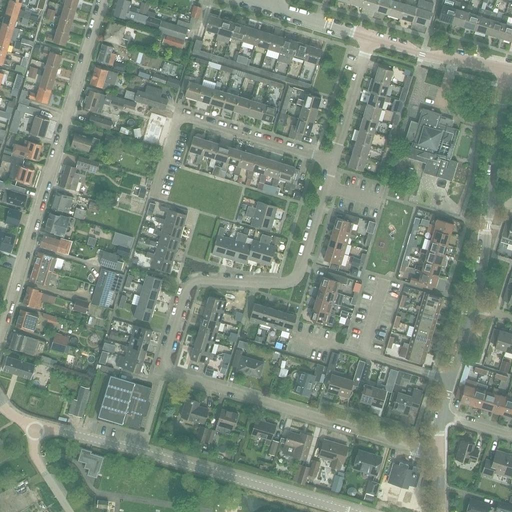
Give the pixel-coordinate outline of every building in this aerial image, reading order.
[(10,0),(6,12),(18,16),(23,17),(29,19),(31,12),(25,10),(25,11),(20,9),(22,4),(10,0)] [(65,0),(64,6),(76,10),(78,0),(65,0)] [(127,0),(116,0),(115,5),(154,17),(155,13),(148,11),(150,4),(142,2),(140,9),(137,8),(131,6),(132,2),(127,0)] [(364,0),(363,7),(375,11),(378,0),(364,0)] [(378,0),(375,11),(388,14),(392,0),(378,0)] [(394,0),(392,0),(388,14),(400,18),(405,3),(394,0)] [(419,0),(417,7),(413,22),(427,26),(434,3),(424,0),(419,0)] [(439,19),(451,23),(455,8),(454,8),(456,1),(457,1),(458,1),(454,0),(443,0),(442,5),(444,5),(439,19)] [(455,8),(451,23),(463,26),(467,12),(466,12),(468,4),(470,5),(470,4),(458,1),(457,1),(456,1),(454,8),(455,8)] [(405,3),(400,18),(413,22),(417,7),(412,5),(405,3)] [(467,12),(463,26),(475,30),(479,16),(477,15),(478,14),(471,13),(473,6),(470,4),(470,5),(468,4),(466,12),(467,12)] [(158,30),(158,32),(165,34),(185,40),(188,29),(177,25),(162,20),(154,17),(115,5),(112,14),(145,25),(145,26),(158,30)] [(191,16),(195,17),(198,18),(202,7),(194,5),(191,16)] [(64,6),(60,18),(72,21),(76,10),(64,6)] [(56,11),(49,8),(45,18),(53,21),(56,11)] [(479,16),(475,30),(487,34),(491,19),(489,19),(492,11),(493,12),(480,8),(478,15),(478,14),(477,15),(479,16)] [(491,19),(487,34),(499,37),(503,23),(501,22),(495,20),(497,13),(493,12),(492,11),(489,19),(491,19)] [(6,12),(3,24),(15,27),(18,16),(6,12)] [(210,15),(205,30),(218,34),(216,39),(223,19),(210,15)] [(503,23),(499,37),(510,41),(511,35),(511,17),(504,15),(502,22),(501,22),(503,23)] [(27,26),(29,19),(23,17),(21,24),(27,26)] [(60,18),(57,27),(69,31),(72,21),(60,18)] [(178,19),(177,25),(188,29),(190,24),(190,23),(178,19)] [(223,19),(216,39),(229,43),(235,23),(223,19)] [(104,40),(121,45),(127,47),(129,41),(122,39),(127,24),(118,22),(117,23),(109,21),(108,26),(106,27),(105,30),(106,32),(104,40)] [(235,23),(229,43),(231,38),(243,41),(247,26),(235,23)] [(3,24),(0,32),(0,36),(11,40),(15,27),(3,24)] [(247,26),(243,41),(256,45),(260,30),(247,26)] [(65,45),(69,31),(57,27),(55,36),(49,34),(47,40),(65,45)] [(260,30),(256,45),(268,49),(272,34),(260,30)] [(164,39),(163,43),(182,49),(185,40),(165,34),(163,39),(164,39)] [(272,34),(268,49),(280,53),(285,38),(272,34)] [(18,35),(16,41),(26,44),(28,38),(24,37),(24,36),(18,35)] [(0,36),(0,49),(7,52),(11,40),(0,36)] [(285,38),(280,53),(288,55),(286,61),(291,62),(293,56),(297,41),(285,38)] [(193,52),(211,58),(212,54),(200,50),(203,41),(197,39),(193,52)] [(26,44),(16,41),(14,48),(20,50),(22,43),(26,44)] [(297,41),(293,56),(305,60),(310,45),(297,41)] [(103,44),(98,61),(109,64),(113,65),(114,64),(117,54),(112,53),(114,47),(103,44)] [(310,45),(305,60),(318,64),(322,49),(310,45)] [(0,62),(4,64),(9,65),(11,60),(5,58),(7,52),(0,49),(0,62)] [(48,57),(46,64),(58,68),(62,55),(50,51),(49,51),(44,50),(42,55),(48,57)] [(224,57),(223,62),(236,65),(237,61),(228,59),(224,57)] [(196,62),(208,66),(209,61),(197,58),(196,62)] [(209,61),(208,66),(220,69),(222,65),(209,61)] [(237,61),(236,65),(248,69),(250,65),(246,64),(237,61)] [(21,66),(16,64),(14,70),(24,73),(26,67),(21,66)] [(37,74),(43,75),(55,79),(58,68),(46,64),(44,70),(39,69),(31,66),(29,71),(37,74)] [(98,65),(97,67),(96,66),(91,84),(103,88),(105,82),(115,85),(118,73),(101,68),(102,66),(98,65)] [(222,65),(220,69),(233,73),(234,69),(222,65)] [(379,66),(375,79),(390,83),(394,71),(379,66)] [(234,69),(233,73),(245,77),(246,73),(234,69)] [(17,73),(13,88),(19,90),(23,75),(17,73)] [(153,77),(152,79),(165,84),(168,77),(154,73),(153,77)] [(246,73),(245,77),(258,81),(259,76),(246,73)] [(43,75),(39,87),(51,91),(55,79),(43,75)] [(185,75),(181,89),(186,91),(185,96),(198,99),(202,84),(195,82),(196,78),(185,75)] [(407,75),(404,88),(408,89),(412,76),(410,76),(407,75)] [(259,76),(258,81),(270,85),(271,80),(259,76)] [(169,77),(166,85),(178,89),(180,81),(169,77)] [(369,85),(368,90),(371,91),(386,96),(390,83),(375,79),(373,86),(369,85)] [(214,88),(210,103),(222,107),(227,92),(220,90),(222,82),(217,81),(215,88),(214,88)] [(202,84),(198,99),(210,103),(214,88),(202,84)] [(132,91),(129,98),(165,109),(168,99),(161,97),(163,90),(147,85),(145,92),(138,90),(137,93),(132,91)] [(289,86),(286,98),(290,99),(294,88),(289,86)] [(36,99),(36,100),(47,103),(51,91),(39,87),(37,94),(31,92),(29,97),(36,99)] [(404,88),(400,100),(404,101),(408,89),(404,88)] [(28,91),(22,89),(19,102),(29,105),(30,100),(26,98),(28,91)] [(83,100),(82,103),(84,105),(83,107),(96,111),(101,113),(104,103),(109,105),(110,104),(110,102),(112,95),(106,93),(105,95),(102,94),(88,90),(85,99),(83,100)] [(371,91),(367,104),(382,108),(385,101),(389,102),(390,97),(386,96),(371,91)] [(227,92),(222,107),(235,111),(239,96),(227,92)] [(298,99),(297,104),(303,105),(317,110),(321,98),(306,93),(304,101),(298,99)] [(110,102),(110,104),(123,108),(124,108),(124,106),(135,110),(137,103),(126,99),(112,95),(110,102)] [(239,96),(235,111),(247,115),(252,99),(239,96)] [(286,98),(282,111),(285,112),(285,113),(286,113),(290,99),(286,98)] [(252,99),(247,115),(259,118),(264,103),(252,99)] [(400,100),(396,112),(401,114),(404,101),(400,100)] [(30,106),(19,103),(17,110),(14,121),(19,123),(21,117),(24,118),(26,113),(28,114),(30,106)] [(264,103),(259,118),(272,122),(276,107),(264,103)] [(367,104),(364,116),(378,121),(382,108),(367,104)] [(303,105),(299,118),(313,123),(317,110),(303,105)] [(410,121),(405,140),(409,141),(412,142),(408,157),(426,163),(425,167),(424,170),(438,173),(437,176),(448,179),(452,181),(458,162),(450,159),(459,129),(451,127),(453,121),(454,119),(442,115),(442,114),(423,108),(418,123),(415,122),(410,121)] [(278,124),(275,133),(277,134),(281,125),(285,126),(287,120),(289,115),(286,114),(286,113),(285,113),(285,112),(282,111),(278,124)] [(10,119),(11,114),(6,112),(4,117),(3,117),(1,123),(8,125),(10,119)] [(396,112),(392,125),(397,126),(401,114),(396,112)] [(151,113),(142,141),(158,146),(167,117),(151,113)] [(35,115),(30,133),(44,137),(50,119),(35,115)] [(110,129),(113,122),(91,115),(89,123),(110,129)] [(364,116),(360,129),(375,133),(378,121),(364,116)] [(310,135),(313,123),(299,118),(296,126),(292,125),(289,136),(301,140),(303,133),(310,135)] [(392,125),(389,137),(393,139),(397,126),(392,125)] [(121,126),(119,132),(128,135),(129,129),(121,126)] [(140,128),(133,129),(135,137),(141,136),(140,128)] [(360,129),(356,140),(371,145),(375,133),(360,129)] [(97,145),(99,140),(75,133),(71,146),(89,152),(91,143),(97,145)] [(116,146),(119,137),(107,133),(104,142),(116,146)] [(189,151),(199,154),(196,162),(201,164),(204,156),(204,155),(202,155),(207,140),(194,136),(189,151)] [(389,137),(385,150),(389,151),(393,139),(389,137)] [(12,152),(11,156),(23,160),(25,156),(38,160),(42,144),(38,143),(30,141),(25,139),(23,145),(15,142),(13,149),(12,152)] [(204,155),(204,156),(211,158),(209,166),(214,168),(217,159),(215,158),(219,144),(207,140),(202,155),(204,155)] [(356,140),(352,154),(367,158),(371,145),(356,140)] [(224,162),(222,170),(221,170),(219,176),(225,178),(229,163),(227,162),(232,148),(219,144),(215,158),(217,159),(224,162)] [(229,163),(237,165),(234,174),(239,176),(242,167),(240,166),(245,151),(232,148),(227,162),(229,163)] [(385,150),(381,162),(386,164),(389,151),(385,150)] [(242,167),(249,169),(247,178),(252,179),(255,171),(253,170),(257,155),(245,151),(240,166),(242,167)] [(4,154),(2,160),(11,162),(14,163),(9,178),(12,179),(30,184),(35,169),(22,166),(24,160),(23,160),(11,156),(4,154)] [(348,166),(363,171),(367,158),(352,154),(348,166)] [(262,173),(259,182),(257,188),(263,190),(265,183),(267,175),(265,174),(270,159),(257,155),(253,170),(255,171),(262,173)] [(100,163),(80,157),(77,164),(89,168),(88,171),(96,173),(100,163)] [(270,185),(268,191),(275,193),(280,179),(278,178),(282,163),(270,159),(265,174),(267,175),(275,177),(272,185),(270,185)] [(377,175),(382,176),(386,164),(381,162),(377,175)] [(280,179),(287,181),(285,189),(290,191),(291,188),(293,188),(295,182),(297,183),(301,170),(295,168),(295,167),(282,163),(278,178),(280,179)] [(60,186),(67,188),(76,191),(81,174),(76,172),(77,168),(66,165),(63,175),(62,174),(61,179),(62,179),(60,186)] [(0,180),(0,189),(5,191),(2,200),(8,202),(23,207),(27,195),(24,194),(25,188),(17,186),(16,191),(12,190),(8,189),(9,184),(9,183),(0,180)] [(415,180),(412,189),(411,194),(415,195),(416,196),(420,182),(415,180)] [(140,188),(138,197),(144,199),(147,190),(140,188)] [(52,208),(69,213),(74,197),(57,192),(52,208)] [(248,206),(247,210),(274,218),(277,207),(258,201),(256,208),(248,206)] [(91,202),(89,210),(98,213),(101,204),(91,202)] [(150,202),(147,214),(153,216),(156,204),(150,202)] [(167,212),(165,219),(164,221),(183,227),(187,215),(169,209),(169,208),(161,206),(160,210),(167,212)] [(86,210),(77,207),(74,217),(84,220),(86,210)] [(8,215),(5,222),(18,226),(20,219),(22,212),(10,208),(8,215)] [(271,230),(274,218),(247,210),(246,215),(253,217),(251,224),(271,230)] [(46,229),(56,232),(55,234),(64,236),(65,231),(68,232),(70,231),(71,228),(70,226),(67,225),(69,218),(61,216),(61,217),(50,214),(46,229)] [(337,218),(334,228),(350,233),(357,235),(358,231),(352,229),(354,223),(358,224),(360,218),(346,214),(344,220),(337,218)] [(162,231),(161,233),(180,239),(183,227),(164,221),(165,219),(158,217),(156,222),(164,224),(162,231)] [(429,223),(428,227),(451,234),(454,224),(437,219),(435,225),(429,223)] [(511,219),(508,219),(501,241),(511,244),(511,219)] [(419,225),(414,223),(408,244),(413,245),(415,236),(417,236),(418,231),(417,231),(419,225)] [(212,253),(223,257),(230,237),(223,235),(225,228),(220,226),(212,253)] [(432,233),(431,239),(448,244),(451,234),(428,227),(427,232),(432,233)] [(334,228),(331,239),(348,244),(350,237),(356,239),(357,235),(350,233),(334,228)] [(160,235),(158,242),(157,244),(176,250),(180,239),(161,233),(162,231),(154,229),(153,233),(160,235)] [(0,248),(3,250),(10,252),(15,236),(7,233),(0,231),(0,248)] [(115,232),(114,237),(120,240),(119,245),(131,249),(134,238),(115,232)] [(230,237),(223,257),(235,260),(243,233),(238,232),(236,239),(230,237)] [(243,233),(235,260),(247,264),(248,259),(252,244),(246,242),(248,235),(247,234),(243,233)] [(252,244),(248,259),(259,262),(267,235),(262,233),(260,241),(253,239),(252,244)] [(41,246),(57,251),(62,252),(66,239),(61,237),(60,240),(44,235),(41,246)] [(267,235),(259,262),(271,265),(276,246),(269,244),(272,236),(267,235)] [(274,236),(272,243),(275,244),(278,245),(279,243),(280,238),(277,237),(274,236)] [(331,239),(327,249),(345,254),(348,244),(331,239)] [(431,239),(427,250),(445,255),(448,244),(431,239)] [(155,254),(154,256),(173,261),(176,250),(157,244),(158,242),(151,240),(149,244),(157,247),(155,254)] [(408,244),(402,265),(406,266),(408,260),(410,261),(413,252),(411,251),(413,245),(408,244)] [(119,245),(117,252),(128,256),(131,249),(119,245)] [(427,253),(424,260),(441,265),(445,255),(427,250),(420,248),(419,251),(427,253)] [(341,265),(345,254),(327,249),(324,260),(341,265)] [(100,264),(115,269),(120,271),(122,264),(117,262),(119,255),(104,250),(100,264)] [(39,252),(34,267),(50,271),(53,272),(58,258),(39,252)] [(153,258),(151,267),(170,273),(173,261),(154,256),(155,254),(147,252),(146,256),(153,258)] [(414,269),(421,271),(438,276),(441,265),(424,260),(422,267),(415,265),(414,269)] [(397,279),(402,280),(406,266),(402,265),(397,279)] [(30,280),(49,286),(53,272),(50,271),(34,267),(30,280)] [(97,284),(97,285),(111,290),(114,291),(119,292),(120,289),(124,275),(116,272),(102,268),(97,284)] [(412,277),(410,283),(432,289),(433,285),(435,286),(438,276),(421,271),(419,279),(412,277)] [(323,277),(320,288),(337,293),(340,282),(346,284),(348,277),(329,272),(327,278),(323,277)] [(129,274),(125,286),(130,287),(132,288),(134,282),(132,282),(133,276),(129,274)] [(146,274),(143,284),(159,289),(163,279),(162,278),(162,279),(146,274)] [(353,291),(355,291),(353,298),(357,299),(362,284),(355,282),(353,291)] [(143,284),(140,295),(156,300),(159,289),(143,284)] [(97,285),(91,303),(106,307),(111,290),(97,285)] [(39,291),(39,290),(28,286),(23,303),(40,308),(42,300),(54,304),(56,297),(39,291)] [(320,288),(317,298),(334,303),(337,293),(320,288)] [(417,305),(439,312),(444,297),(425,292),(424,296),(424,295),(421,306),(417,305)] [(122,295),(119,307),(124,308),(127,296),(122,295)] [(140,295),(137,306),(153,310),(156,300),(140,295)] [(209,296),(207,306),(224,311),(227,301),(209,296)] [(90,302),(77,298),(73,309),(86,314),(90,302)] [(317,298),(314,308),(334,314),(336,310),(332,309),(334,303),(317,298)] [(255,303),(250,320),(260,323),(265,306),(255,303)] [(420,309),(417,316),(436,322),(439,312),(417,305),(416,308),(420,309)] [(137,306),(134,316),(149,321),(149,322),(153,310),(137,306)] [(207,306),(203,317),(220,322),(224,311),(207,306)] [(265,306),(260,323),(270,326),(275,309),(265,306)] [(311,319),(313,324),(321,326),(326,323),(331,325),(333,318),(334,314),(314,308),(311,319)] [(16,326),(34,332),(39,315),(21,309),(16,326)] [(275,309),(270,326),(281,330),(287,312),(275,309)] [(244,313),(238,312),(235,319),(241,321),(244,313)] [(287,312),(281,330),(292,333),(297,316),(287,312)] [(43,317),(44,318),(48,319),(47,322),(58,325),(60,319),(44,314),(43,317)] [(417,316),(414,327),(433,332),(436,322),(417,316)] [(203,317),(200,328),(217,333),(220,322),(203,317)] [(135,325),(132,336),(149,341),(152,331),(135,325)] [(495,328),(491,342),(496,344),(495,348),(505,351),(511,333),(511,326),(509,332),(500,330),(495,328)] [(414,327),(411,337),(430,343),(433,332),(414,327)] [(200,328),(197,337),(214,342),(217,333),(200,328)] [(14,332),(9,348),(20,351),(32,354),(34,355),(36,347),(39,340),(36,339),(25,336),(25,335),(15,332),(14,332)] [(389,342),(393,343),(395,338),(395,336),(399,337),(400,334),(392,332),(389,342)] [(56,333),(53,341),(67,345),(69,337),(56,333)] [(132,336),(128,346),(146,352),(149,341),(132,336)] [(197,337),(194,348),(211,353),(214,342),(197,337)] [(403,346),(408,347),(427,353),(430,343),(411,337),(409,344),(404,342),(403,346)] [(53,341),(51,349),(64,353),(67,345),(53,341)] [(127,352),(125,357),(143,362),(146,352),(128,346),(123,345),(121,350),(127,352)] [(408,347),(405,358),(424,364),(427,353),(408,347)] [(208,364),(209,359),(216,361),(218,355),(211,353),(194,348),(191,358),(208,364)] [(237,349),(232,366),(238,367),(237,370),(260,377),(264,362),(242,356),(243,351),(237,349)] [(333,352),(325,377),(331,378),(327,391),(337,394),(344,373),(334,370),(339,354),(333,352)] [(41,355),(40,361),(42,362),(49,364),(51,359),(51,358),(41,355)] [(139,372),(143,362),(125,357),(120,355),(117,365),(139,372)] [(7,356),(2,370),(31,379),(35,365),(7,356)] [(344,373),(337,394),(348,397),(352,385),(358,386),(365,362),(359,360),(353,380),(343,376),(344,373)] [(365,362),(358,386),(364,388),(360,401),(370,404),(376,386),(366,383),(372,364),(365,362)] [(320,382),(324,366),(317,363),(314,375),(301,371),(295,391),(309,395),(314,380),(320,382)] [(114,368),(102,364),(100,370),(112,374),(114,368)] [(222,364),(219,374),(225,375),(228,365),(222,364)] [(502,365),(500,370),(508,373),(510,367),(502,365)] [(90,367),(86,374),(94,378),(97,374),(98,371),(90,367)] [(376,386),(370,404),(381,407),(386,391),(392,392),(394,386),(395,383),(396,380),(398,372),(391,370),(386,386),(382,385),(381,388),(376,386)] [(396,380),(395,383),(400,385),(403,385),(406,373),(399,371),(398,372),(396,380)] [(111,375),(99,417),(123,424),(123,423),(140,428),(152,388),(135,383),(135,382),(111,375)] [(460,401),(471,404),(477,383),(468,380),(466,385),(460,383),(456,397),(461,399),(460,401)] [(477,383),(471,404),(481,407),(486,390),(488,386),(477,383)] [(77,400),(73,415),(81,417),(82,417),(83,414),(85,403),(86,402),(85,402),(89,388),(81,386),(77,400)] [(414,388),(414,389),(413,391),(408,390),(407,394),(399,391),(394,408),(402,411),(401,413),(407,415),(409,408),(416,411),(422,391),(414,388)] [(486,390),(481,407),(491,411),(497,393),(486,390)] [(507,397),(502,414),(511,416),(511,398),(511,397),(511,393),(508,392),(507,397)] [(497,393),(491,411),(502,414),(507,397),(497,393)] [(181,417),(195,421),(204,424),(209,409),(199,406),(200,402),(186,398),(181,417)] [(234,429),(238,414),(222,409),(217,424),(234,429)] [(270,445),(271,441),(276,425),(256,419),(252,434),(266,438),(265,444),(270,445)] [(200,426),(196,440),(204,443),(205,441),(209,429),(200,426)] [(209,429),(205,441),(211,443),(215,431),(209,429)] [(283,452),(294,456),(306,459),(313,436),(300,433),(300,434),(289,431),(287,439),(285,444),(283,452)] [(279,442),(273,440),(269,454),(275,456),(279,442)] [(343,463),(348,447),(324,440),(320,456),(332,460),(330,466),(340,468),(342,463),(343,463)] [(470,460),(476,462),(479,450),(474,449),(475,444),(462,440),(456,459),(469,463),(470,460)] [(90,468),(89,474),(96,476),(98,471),(99,471),(103,457),(90,454),(91,452),(82,449),(79,460),(87,462),(86,467),(90,468)] [(376,474),(382,457),(359,450),(354,468),(376,474)] [(511,478),(511,477),(511,457),(504,455),(505,453),(497,451),(493,462),(487,460),(482,474),(492,477),(494,472),(511,478)] [(316,477),(321,462),(313,459),(308,475),(309,475),(308,477),(316,479),(316,477)] [(421,469),(400,463),(400,465),(394,463),(388,482),(408,488),(409,484),(416,486),(421,469)] [(302,465),(297,482),(305,484),(305,483),(307,477),(310,468),(302,465)] [(336,475),(331,490),(339,493),(344,477),(345,474),(338,472),(337,475),(336,475)] [(376,495),(379,484),(370,481),(366,492),(376,495)] [(366,494),(364,500),(372,503),(374,496),(366,494)] [(488,511),(491,505),(471,499),(467,511),(488,511)] [(99,500),(98,507),(108,508),(108,501),(99,500)] [(496,511),(497,511),(511,511),(511,505),(499,502),(496,511)]
